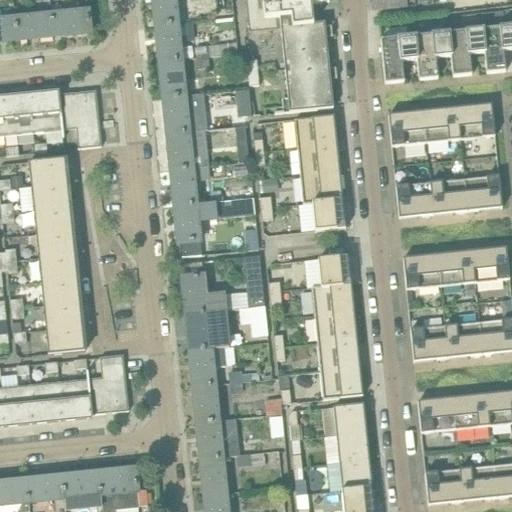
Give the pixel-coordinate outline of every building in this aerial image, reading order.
[(177,25),(174,0),(152,0),(155,27),(177,25)] [(245,0),(249,34),(280,30),(289,113),(274,114),(274,116),(333,110),(324,25),(313,26),(311,6),(329,4),(328,0),(245,0)] [(371,0),(373,11),(377,11),(393,9),(405,8),(414,7),(414,1),(413,0),(371,0)] [(88,12),(51,16),(53,38),(90,34),(88,12)] [(53,38),(51,16),(14,20),(17,42),(53,38)] [(0,43),(17,42),(14,20),(0,21),(0,43)] [(177,25),(155,27),(159,63),(181,61),(177,25)] [(511,27),(483,31),(485,54),(484,55),(486,74),(505,73),(503,53),(511,51),(511,27)] [(483,31),(448,34),(451,58),(450,58),(452,78),(471,76),(469,56),(484,55),(485,54),(483,31)] [(448,34),(414,38),(417,61),(416,62),(418,81),(437,79),(435,60),(450,58),(451,58),(448,34)] [(417,61),(414,38),(380,41),(385,85),(404,83),(402,63),(416,62),(417,61)] [(197,59),(208,58),(237,55),(238,55),(237,45),(196,49),(197,59)] [(209,69),(208,58),(197,59),(198,70),(209,69)] [(185,98),(181,61),(159,63),(163,100),(185,98)] [(256,62),(246,63),(249,88),(259,87),(256,62)] [(95,93),(64,96),(68,131),(76,130),(78,151),(101,148),(95,93)] [(220,97),(221,112),(245,110),(244,95),(220,97)] [(64,96),(33,99),(37,134),(68,131),(64,96)] [(185,98),(163,100),(167,137),(188,134),(185,98)] [(33,99),(2,102),(6,138),(37,134),(33,99)] [(491,106),(457,110),(460,142),(494,138),(491,106)] [(457,110),(422,113),(426,145),(460,142),(457,110)] [(426,145),(422,113),(388,117),(391,149),(426,145)] [(234,119),(226,120),(227,131),(234,130),(235,130),(245,129),(244,119),(243,118),(234,119)] [(297,150),(337,146),(334,118),(294,122),(297,150)] [(235,130),(234,130),(238,165),(249,164),(245,129),(235,130)] [(204,132),(188,134),(167,137),(170,172),(192,170),(209,168),(204,132)] [(255,154),(266,153),(265,141),(254,142),(255,154)] [(46,145),(34,146),(35,155),(47,154),(46,145)] [(337,146),(297,150),(300,178),(339,174),(337,146)] [(5,149),(6,158),(18,157),(18,148),(5,149)] [(267,166),(266,153),(255,154),(256,167),(267,166)] [(31,188),(67,184),(65,160),(28,164),(31,188)] [(196,206),(192,170),(170,172),(174,209),(196,206)] [(342,202),(339,174),(300,178),(303,206),(312,205),(342,202)] [(11,178),(12,189),(23,187),(22,177),(11,178)] [(498,178),(464,181),(467,213),(502,210),(498,178)] [(277,180),(259,182),(260,195),(278,193),(277,180)] [(9,181),(0,182),(0,191),(11,191),(9,181)] [(467,213),(464,181),(430,185),(433,217),(467,213)] [(70,209),(67,184),(31,188),(33,212),(70,209)] [(433,217),(430,185),(395,188),(399,220),(433,217)] [(212,205),(222,204),(220,193),(211,194),(212,205)] [(261,211),(272,210),(271,198),(259,200),(261,211)] [(255,217),(253,200),(233,202),(235,219),(255,217)] [(345,230),(342,202),(312,205),(315,233),(345,230)] [(1,216),(13,215),(12,205),(0,206),(1,216)] [(196,206),(174,209),(178,245),(180,259),(201,257),(199,237),(196,206)] [(72,233),(70,209),(33,212),(36,236),(72,233)] [(273,221),(272,210),(261,211),(262,222),(273,221)] [(13,215),(1,216),(2,225),(14,224),(13,215)] [(72,233),(36,236),(38,260),(75,257),(72,233)] [(471,253),(475,285),(509,281),(506,250),(471,253)] [(6,263),(16,262),(15,251),(5,252),(5,254),(6,263)] [(475,285),(471,253),(437,256),(440,288),(465,286),(474,285),(475,285)] [(440,288),(437,256),(403,260),(406,292),(440,288)] [(75,257),(38,260),(40,284),(77,281),(75,257)] [(248,310),(264,308),(259,258),(243,259),(248,310)] [(320,289),(351,286),(348,258),(317,261),(320,289)] [(16,262),(6,263),(7,273),(7,275),(17,274),(16,262)] [(185,316),(207,314),(202,263),(180,265),(185,316)] [(77,281),(40,284),(43,308),(80,305),(77,281)] [(269,296),(280,295),(279,284),(268,285),(269,296)] [(475,297),(474,285),(465,286),(466,298),(475,297)] [(320,289),(311,290),(314,318),(354,314),(351,286),(320,289)] [(280,295),(269,296),(270,307),(282,306),(280,295)] [(11,311),(23,310),(22,301),(10,302),(11,311)] [(505,310),(511,309),(511,308),(511,301),(500,302),(501,306),(501,307),(505,310)] [(478,305),(479,313),(487,312),(486,304),(478,305)] [(80,305),(43,308),(45,333),(82,329),(80,305)] [(250,326),(266,324),(264,308),(248,310),(239,311),(240,327),(250,326)] [(24,319),(23,310),(11,311),(12,321),(24,319)] [(211,351),(207,314),(185,316),(189,353),(211,351)] [(354,314),(314,318),(317,346),(357,342),(354,314)] [(511,321),(479,325),(482,356),(511,353),(511,321)] [(482,356),(479,325),(444,328),(448,360),(482,356)] [(448,360),(444,328),(410,332),(413,364),(448,360)] [(84,353),(82,329),(45,333),(48,357),(84,353)] [(14,345),(26,343),(25,334),(13,335),(14,345)] [(0,336),(0,346),(8,345),(7,336),(0,336)] [(283,337),(274,337),(275,350),(284,349),(283,337)] [(357,342),(317,346),(320,374),(359,370),(357,342)] [(223,349),(211,351),(189,353),(193,389),(215,387),(213,370),(225,369),(223,349)] [(275,350),(276,363),(285,362),(284,349),(275,350)] [(93,381),(97,416),(128,413),(122,357),(99,360),(101,380),(93,381)] [(86,370),(85,361),(73,362),(74,371),(86,370)] [(57,364),(45,365),(46,374),(58,373),(57,364)] [(16,368),(17,377),(29,376),(28,367),(16,368)] [(362,398),(359,370),(320,374),(323,402),(362,398)] [(230,385),(240,384),(239,373),(229,374),(230,385)] [(239,377),(240,385),(259,383),(258,375),(239,377)] [(288,377),(279,378),(281,393),(289,392),(288,377)] [(93,381),(62,384),(66,419),(97,416),(93,381)] [(62,384),(31,387),(35,422),(66,419),(62,384)] [(240,384),(230,385),(231,396),(241,395),(240,384)] [(31,387),(0,390),(4,426),(35,422),(31,387)] [(218,423),(215,387),(193,389),(196,425),(218,423)] [(281,393),(282,406),(291,405),(289,392),(281,393)] [(511,393),(486,396),(489,428),(511,425),(511,393)] [(489,428),(486,396),(452,400),(455,432),(489,428)] [(455,432),(452,400),(417,403),(421,435),(455,432)] [(366,434),(363,406),(333,409),(336,437),(366,434)] [(289,428),(298,427),(296,413),(291,413),(288,418),(289,428)] [(282,420),(270,421),(271,441),(284,439),(282,420)] [(218,423),(196,425),(200,461),(222,459),(218,423)] [(369,462),(366,434),(336,437),(339,465),(369,462)] [(248,456),(238,457),(239,468),(264,465),(263,455),(248,456)] [(293,470),(302,469),(301,456),(292,457),(293,470)] [(226,495),(222,459),(200,461),(204,498),(226,495)] [(372,490),(369,462),(339,465),(329,466),(332,494),(342,493),(372,490)] [(511,466),(493,468),(497,500),(511,498),(511,466)] [(497,500),(493,468),(459,471),(462,503),(497,500)] [(303,481),(302,469),(293,470),(294,482),(303,481)] [(135,471),(98,475),(100,497),(137,493),(135,471)] [(462,503),(459,471),(425,475),(428,507),(462,503)] [(98,475),(62,479),(64,501),(65,511),(101,508),(100,497),(98,475)] [(64,501),(62,479),(25,482),(28,504),(64,501)] [(28,511),(28,504),(25,482),(0,484),(0,507),(3,507),(3,511),(28,511)] [(374,511),(372,490),(342,493),(343,511),(374,511)] [(227,511),(226,495),(204,498),(205,511),(227,511)]
